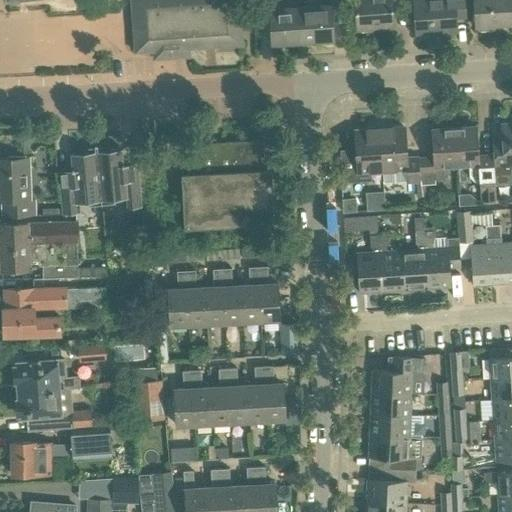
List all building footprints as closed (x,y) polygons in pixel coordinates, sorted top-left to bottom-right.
[(242,45),(239,0),(130,0),(131,4),(131,5),(132,21),(132,23),(134,52),(151,51),(152,60),(188,58),(191,57),(191,48),(242,45)] [(353,0),(356,29),(394,26),(392,4),(403,3),(403,0),(353,0)] [(413,0),(415,33),(455,30),(454,16),(465,16),(463,0),(413,0)] [(511,0),(473,0),(475,26),(479,26),(479,29),(493,28),(492,25),(511,23),(511,0)] [(330,5),(299,7),(302,41),(332,39),(330,5)] [(299,7),(269,9),(271,43),(302,41),(299,7)] [(511,164),(511,124),(502,125),(503,141),(493,142),(494,160),(493,160),(494,185),(511,184),(510,165),(511,164)] [(476,127),(453,129),(456,166),(468,165),(469,176),(475,182),(479,182),(481,200),(495,199),(494,185),(493,160),(479,161),(476,127)] [(404,128),(379,130),(382,171),(381,171),(382,184),(406,182),(407,183),(420,182),(418,159),(418,157),(406,158),(404,128)] [(456,166),(453,129),(431,130),(433,158),(418,159),(420,182),(420,185),(435,184),(434,180),(444,179),(443,167),(456,166)] [(356,159),(342,160),(343,182),(370,180),(369,172),(381,171),(382,171),(379,130),(354,131),(356,159)] [(182,173),(180,174),(183,228),(274,224),(271,169),(269,169),(268,139),(181,144),(182,173)] [(122,148),(96,151),(100,199),(125,196),(126,208),(141,206),(137,163),(124,164),(123,162),(122,148)] [(71,169),(57,171),(61,214),(76,213),(75,201),(100,199),(96,151),(69,153),(71,167),(70,167),(71,169)] [(25,156),(0,157),(0,201),(2,202),(2,216),(34,215),(33,199),(26,200),(25,156)] [(355,198),(340,199),(341,213),(356,212),(355,198)] [(470,209),(457,210),(459,242),(472,241),(470,209)] [(370,252),(356,253),(359,293),(382,291),(378,235),(377,218),(368,219),(369,236),(370,252)] [(76,221),(0,223),(0,269),(29,268),(29,266),(42,265),(42,278),(77,276),(79,276),(76,221)] [(499,224),(493,225),(497,283),(511,281),(511,241),(500,243),(499,224)] [(485,244),(470,245),(472,285),(497,283),(493,225),(484,225),(485,244)] [(416,249),(402,250),(404,290),(427,288),(424,232),(415,233),(416,249)] [(433,232),(424,232),(427,288),(450,287),(449,267),(460,267),(458,238),(447,239),(447,247),(434,248),(433,232)] [(388,235),(378,235),(382,291),(404,290),(402,250),(389,251),(388,235)] [(239,248),(221,249),(221,260),(239,259),(239,248)] [(254,248),(241,249),(241,258),(255,257),(254,248)] [(212,251),(188,252),(188,261),(213,259),(212,251)] [(267,266),(258,267),(260,320),(279,319),(277,283),(268,283),(267,270),(267,266)] [(249,284),(240,285),(242,321),(260,320),(258,267),(248,267),(249,284)] [(231,268),(221,269),(224,322),(242,321),(240,285),(231,285),(231,268)] [(213,286),(204,286),(206,323),(224,322),(221,269),(212,269),(213,286)] [(177,288),(168,288),(168,291),(169,303),(169,325),(188,324),(186,270),(176,271),(177,288)] [(195,270),(186,270),(188,324),(206,323),(204,286),(196,287),(195,270)] [(17,289),(1,289),(3,335),(59,333),(58,316),(34,317),(33,307),(65,306),(65,308),(105,306),(105,286),(77,287),(77,276),(42,278),(28,278),(28,288),(21,289),(21,287),(16,287),(17,289)] [(168,291),(158,291),(159,304),(169,303),(168,291)] [(104,344),(77,346),(78,361),(106,359),(104,344)] [(298,354),(298,346),(280,347),(280,355),(298,354)] [(511,347),(487,349),(490,379),(511,377),(511,347)] [(459,350),(450,351),(452,382),(461,381),(461,367),(459,350)] [(372,369),(371,391),(410,393),(411,373),(422,373),(423,358),(393,356),(392,370),(372,369)] [(16,366),(15,366),(16,381),(17,381),(18,391),(69,387),(79,386),(78,377),(65,378),(64,359),(16,363),(16,366)] [(254,384),(246,384),(248,420),(265,419),(263,366),(253,367),(254,384)] [(272,366),(263,366),(265,419),(284,418),(282,382),(273,383),(272,366)] [(219,386),(210,386),(212,422),(229,421),(227,368),(217,368),(219,386)] [(236,368),(227,368),(229,421),(248,420),(246,384),(237,385),(236,368)] [(200,369),(191,370),(194,423),(212,422),(210,386),(201,387),(200,369)] [(194,423),(191,370),(182,370),(183,387),(173,388),(174,398),(164,399),(165,425),(194,423)] [(511,377),(490,379),(491,399),(511,397),(511,377)] [(461,381),(452,382),(453,404),(463,403),(461,381)] [(447,382),(436,383),(437,394),(447,394),(447,382)] [(72,427),(69,387),(18,391),(19,399),(17,399),(18,414),(20,414),(20,417),(44,415),(45,429),(72,427)] [(371,391),(370,413),(409,415),(410,393),(371,391)] [(447,394),(437,394),(438,406),(438,415),(448,414),(447,394)] [(285,419),(285,430),(297,430),(297,397),(287,397),(287,419),(285,419)] [(511,397),(491,399),(492,420),(511,418),(511,397)] [(463,408),(454,409),(455,422),(479,421),(479,420),(464,420),(463,408)] [(370,413),(369,435),(409,436),(409,415),(370,413)] [(511,418),(492,420),(494,440),(511,438),(511,418)] [(480,440),(479,421),(455,422),(456,441),(461,441),(480,440)] [(449,425),(439,426),(440,430),(440,438),(450,437),(449,425)] [(111,454),(109,426),(71,428),(73,457),(111,454)] [(369,435),(368,457),(388,458),(388,469),(416,470),(417,437),(409,436),(369,435)] [(451,455),(450,441),(450,437),(440,438),(441,456),(449,456),(451,455)] [(511,438),(494,440),(495,461),(511,459),(511,438)] [(33,441),(10,442),(11,474),(50,474),(49,443),(33,444),(33,441)] [(462,454),(461,441),(456,441),(450,441),(451,455),(449,456),(450,469),(462,468),(462,454)] [(246,485),(238,485),(238,511),(257,511),(255,467),(246,468),(246,485)] [(264,467),(255,467),(257,511),(276,511),(275,483),(265,484),(264,467)] [(228,468),(219,469),(220,511),(238,511),(238,485),(229,486),(228,468)] [(464,468),(462,468),(450,469),(451,497),(461,497),(460,483),(464,483),(464,468)] [(210,486),(202,487),(203,511),(220,511),(219,469),(210,469),(210,486)] [(367,478),(365,500),(405,502),(406,480),(415,481),(416,470),(388,469),(387,479),(367,478)] [(183,480),(183,492),(184,511),(203,511),(202,487),(193,487),(192,470),(182,471),(183,480)] [(152,473),(137,474),(138,477),(137,496),(141,496),(141,490),(146,489),(146,487),(153,486),(155,511),(175,511),(172,471),(152,473)] [(497,471),(483,473),(483,479),(487,483),(496,482),(497,494),(511,492),(511,471),(497,473),(497,471)] [(88,501),(88,511),(111,511),(112,503),(112,488),(95,488),(95,501),(88,501)] [(450,492),(440,492),(441,504),(450,504),(450,492)] [(511,511),(511,492),(497,494),(498,511),(511,511)] [(461,497),(451,497),(452,510),(461,510),(461,497)] [(365,500),(364,511),(404,511),(405,502),(365,500)] [(73,511),(74,505),(37,502),(36,511),(73,511)]
